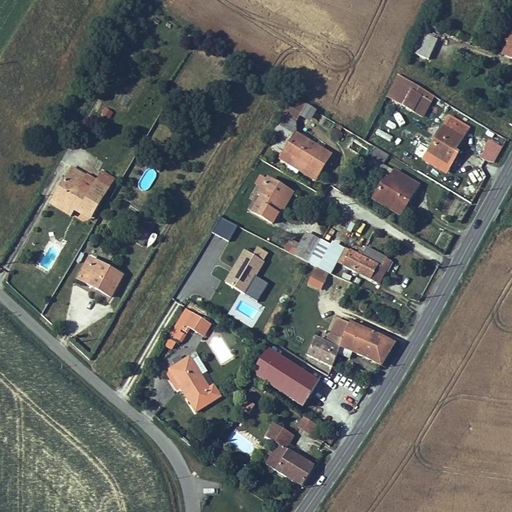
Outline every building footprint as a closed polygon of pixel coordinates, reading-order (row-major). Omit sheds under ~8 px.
[(511,28),(510,27),(503,40),(511,44),(511,28)] [(436,42),(422,36),(413,54),(427,61),(436,42)] [(402,76),(396,73),(384,95),(390,99),(402,76)] [(431,94),(402,76),(390,99),(419,114),(431,94)] [(300,100),(289,92),(279,110),(290,117),(300,100)] [(104,107),(101,114),(111,118),(114,112),(104,107)] [(448,118),(428,154),(445,163),(452,150),(457,153),(469,130),(448,118)] [(266,153),(277,159),(287,140),(276,134),(266,153)] [(322,154),(288,137),(287,140),(277,159),(275,161),(293,170),(296,163),(304,167),(308,158),(318,163),(322,154)] [(370,157),(381,162),(385,153),(374,149),(370,157)] [(304,167),(296,163),(293,170),(309,178),(318,163),(308,158),(304,167)] [(69,161),(69,163),(82,170),(76,180),(77,181),(81,175),(88,179),(91,174),(104,181),(105,180),(108,181),(112,173),(100,166),(95,174),(85,168),(84,170),(69,161)] [(72,206),(74,202),(90,212),(100,197),(96,194),(104,181),(91,174),(88,179),(85,185),(77,181),(76,180),(82,170),(69,163),(51,193),(72,206)] [(378,163),(373,173),(378,176),(384,166),(378,163)] [(386,181),(374,201),(401,218),(418,189),(394,175),(390,183),(386,181)] [(257,191),(261,184),(254,180),(250,187),(257,191)] [(243,213),(247,215),(266,227),(275,211),(283,197),(281,195),(262,183),(261,184),(257,191),(243,213)] [(72,206),(51,193),(48,197),(69,210),(72,206)] [(219,218),(212,233),(229,241),(236,226),(219,218)] [(125,232),(139,240),(145,229),(131,221),(125,232)] [(304,236),(299,245),(313,254),(319,244),(304,236)] [(313,254),(299,245),(291,257),(306,265),(310,259),(313,254)] [(338,248),(330,261),(373,285),(380,272),(376,270),(382,260),(364,248),(358,259),(338,248)] [(271,269),(239,249),(228,268),(260,288),(271,269)] [(87,253),(75,274),(107,293),(119,273),(87,253)] [(306,265),(303,271),(324,282),(331,271),(310,259),(306,265)] [(388,263),(382,260),(376,270),(380,272),(381,273),(388,263)] [(180,326),(191,333),(198,321),(187,314),(180,310),(173,322),(180,326)] [(315,333),(307,349),(331,361),(338,348),(351,320),(335,312),(329,324),(325,322),(323,326),(332,330),(329,339),(315,333)] [(362,356),(373,333),(351,320),(338,348),(342,350),(344,346),(362,356)] [(198,321),(191,333),(201,339),(208,327),(198,321)] [(381,366),(394,346),(373,333),(362,356),(381,366)] [(295,364),(267,348),(253,371),(281,387),(283,383),(295,364)] [(179,390),(187,404),(193,413),(217,398),(211,388),(207,391),(188,359),(168,372),(168,373),(179,390)] [(283,383),(307,395),(317,376),(295,364),(283,383)] [(179,390),(168,373),(164,376),(175,392),(179,390)] [(222,387),(226,392),(234,385),(230,380),(222,387)] [(305,400),(307,395),(283,383),(281,387),(305,400)] [(246,399),(235,391),(231,397),(241,405),(246,399)] [(249,415),(255,406),(247,401),(241,410),(249,415)] [(303,417),(296,428),(310,436),(316,425),(303,417)] [(273,441),(260,460),(268,465),(280,447),(290,435),(271,421),(261,433),(273,441)] [(280,447),(268,465),(294,484),(306,466),(280,447)]
